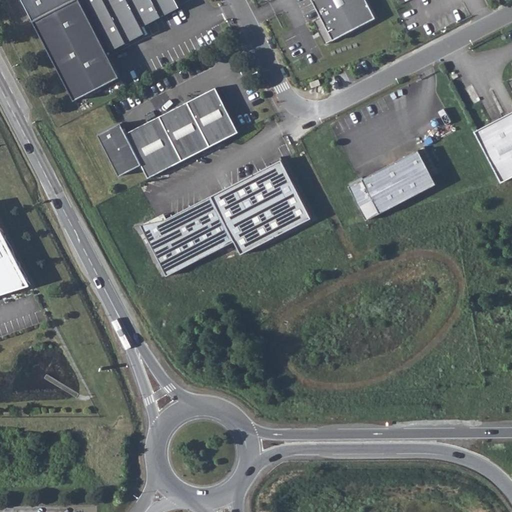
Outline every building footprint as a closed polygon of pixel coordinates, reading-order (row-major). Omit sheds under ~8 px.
[(22,0),(34,22),(59,9),(75,0),(22,0)] [(143,28),(181,8),(177,0),(75,0),(59,9),(34,22),(75,102),(121,78),(108,54),(147,34),(143,28)] [(367,0),(312,0),(322,17),(314,21),(326,44),(376,18),(367,0)] [(310,82),(311,87),(320,84),(319,79),(310,82)] [(142,165),(149,178),(163,171),(239,132),(216,88),(126,134),(121,124),(98,135),(120,177),(142,165)] [(511,176),(511,112),(477,131),(503,181),(511,176)] [(367,220),(437,184),(419,149),(349,186),(367,220)] [(282,159),(212,196),(235,241),(242,254),(312,218),(282,159)] [(235,241),(212,196),(166,220),(141,226),(168,276),(235,241)] [(144,225),(166,220),(163,215),(144,225)] [(0,291),(26,278),(0,229),(0,291)]
